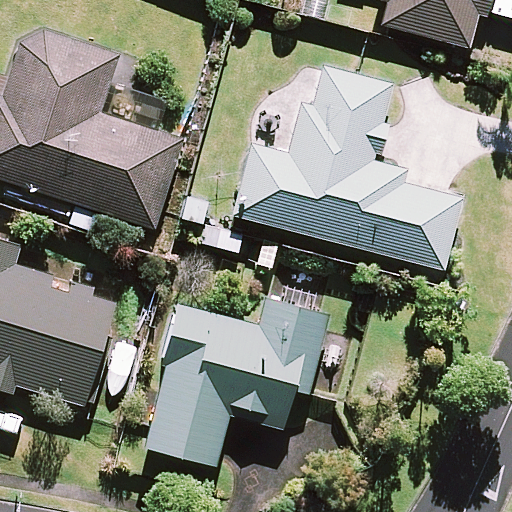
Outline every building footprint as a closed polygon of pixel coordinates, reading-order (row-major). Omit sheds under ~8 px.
[(384,0),(378,25),(472,50),(484,0),(384,0)] [(113,56),(23,26),(0,94),(0,179),(149,229),(178,141),(95,113),(113,56)] [(389,87),(310,67),(288,155),(249,145),(231,217),(439,269),(457,199),(398,184),(402,170),(370,162),(389,87)] [(14,248),(0,243),(0,382),(78,406),(110,298),(9,267),(14,248)] [(322,314),(259,300),(255,323),(170,305),(138,449),(212,465),(222,416),(279,428),(287,392),(304,396),(322,314)]
